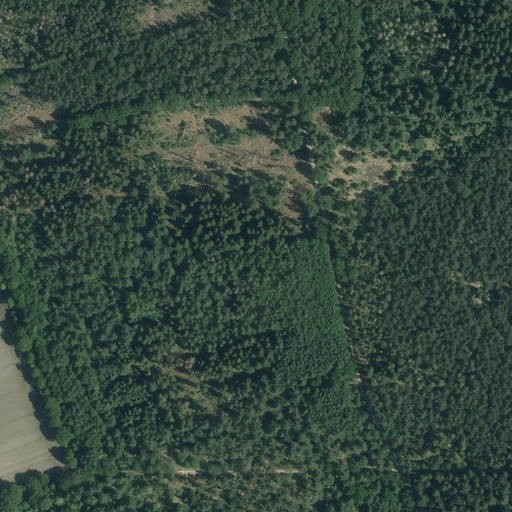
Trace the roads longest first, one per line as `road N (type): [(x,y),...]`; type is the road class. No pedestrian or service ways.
road 1 (track): [(299,103),(358,377),(401,470)]
road 2 (track): [(299,103),(190,104),(0,141)]
road 3 (track): [(401,470),(110,473)]
